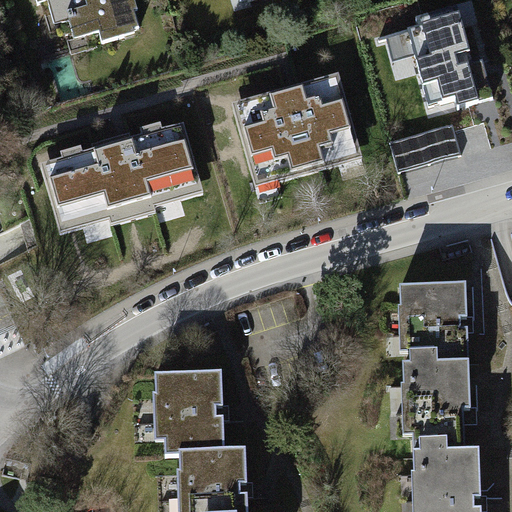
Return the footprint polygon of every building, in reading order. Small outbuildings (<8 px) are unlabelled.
[(36,0),(38,3),(46,1),(55,28),(70,24),(75,42),(100,35),(102,42),(133,33),(131,29),(137,27),(132,10),(137,9),(134,0),(36,0)] [(453,98),(462,130),(489,123),(458,9),(420,20),(423,28),(388,37),(395,62),(429,53),(442,101),(453,98)] [(343,70),(225,102),(252,196),(369,163),(343,70)] [(188,119),(34,163),(56,243),(211,198),(188,119)] [(455,125),(393,142),(401,169),(462,153),(455,125)] [(402,352),(415,351),(469,350),(467,284),(404,286),(405,305),(401,305),(402,352)] [(415,436),(466,435),(465,413),(471,413),(469,350),(415,351),(416,363),(408,363),(408,384),(404,384),(406,436),(415,436)] [(169,454),(183,453),(224,451),(223,418),(216,419),(216,406),(223,405),(222,376),(161,378),(161,398),(157,398),(159,444),(169,444),(169,454)] [(483,511),(482,454),(467,454),(466,435),(415,436),(416,472),(413,472),(414,511),(483,511)] [(213,511),(248,511),(248,495),(241,496),(240,483),(247,483),(246,450),(224,451),(183,453),(183,472),(179,472),(180,511),(213,511)]
